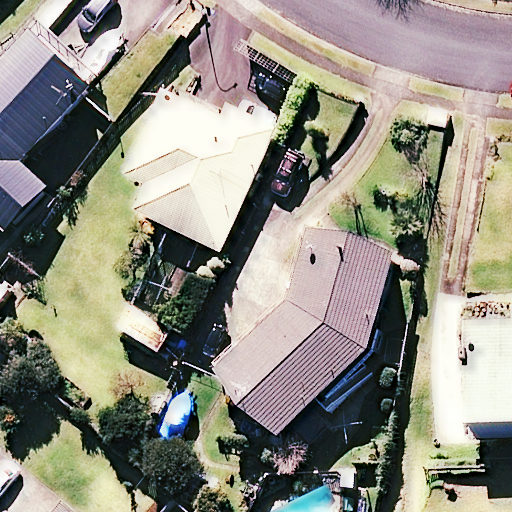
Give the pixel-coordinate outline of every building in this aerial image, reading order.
[(99,83),(40,26),(0,67),(0,218),(10,228),(51,184),(25,159),(99,83)] [(226,115),(170,89),(132,172),(153,181),(140,209),(224,248),(281,125),(232,102),(226,115)] [(402,245),(316,221),(301,276),(278,313),(220,368),(278,429),(374,346),(402,245)] [(511,320),(475,320),(474,440),(511,440),(511,320)] [(73,511),(62,502),(54,511),(73,511)]
